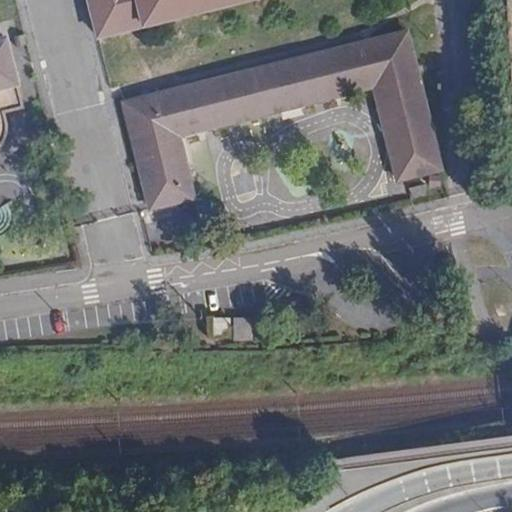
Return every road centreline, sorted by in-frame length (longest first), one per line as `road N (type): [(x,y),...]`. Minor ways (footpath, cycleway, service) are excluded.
road 1 (residential): [(0,304),(311,255)]
road 2 (residential): [(311,255),(331,296),(370,314),(403,299),(417,267),(409,238)]
road 3 (primary): [(511,463),(420,483),(353,511)]
